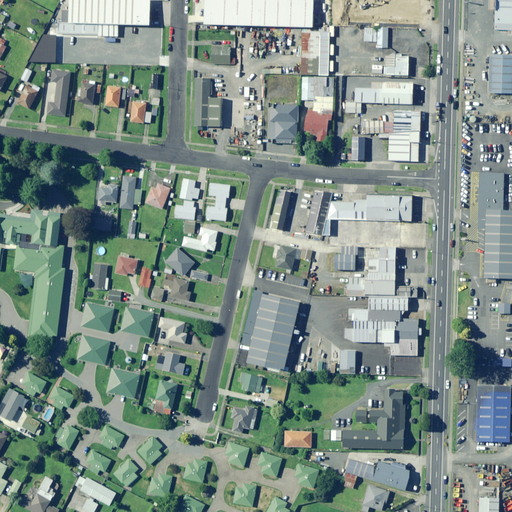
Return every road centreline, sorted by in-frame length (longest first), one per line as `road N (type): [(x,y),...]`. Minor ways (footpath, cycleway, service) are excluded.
road 1 (primary): [(435,511),(444,179)]
road 2 (residential): [(201,423),(262,167)]
road 3 (residential): [(262,167),(444,179)]
road 4 (primary): [(444,179),(449,0)]
road 5 (residential): [(0,132),(172,153)]
road 6 (residential): [(176,0),(172,153)]
